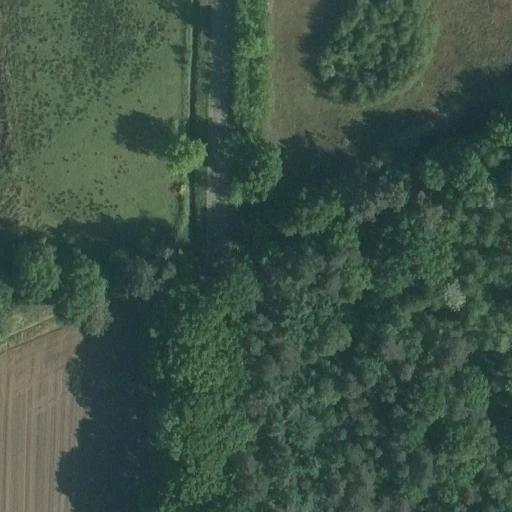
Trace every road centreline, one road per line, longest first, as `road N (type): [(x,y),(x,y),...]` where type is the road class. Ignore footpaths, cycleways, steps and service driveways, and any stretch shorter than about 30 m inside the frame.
road 1 (unclassified): [(185,511),(201,0)]
road 2 (track): [(511,138),(123,282)]
road 3 (track): [(123,282),(0,329)]
